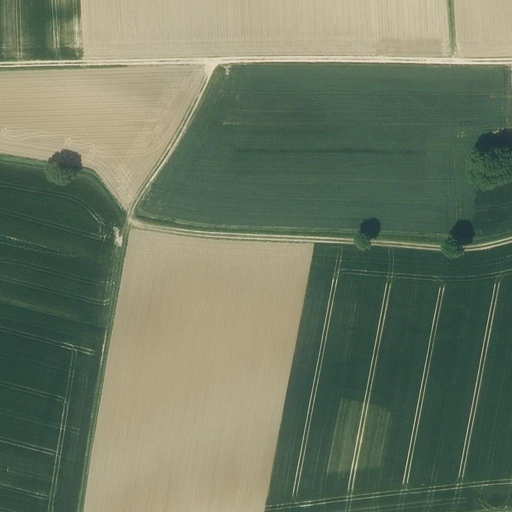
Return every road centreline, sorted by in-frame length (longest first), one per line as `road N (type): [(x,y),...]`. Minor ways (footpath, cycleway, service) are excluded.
road 1 (track): [(511,62),(0,67)]
road 2 (track): [(511,242),(462,251),(203,236),(127,223)]
road 3 (track): [(80,511),(127,223)]
road 4 (track): [(214,62),(127,223)]
